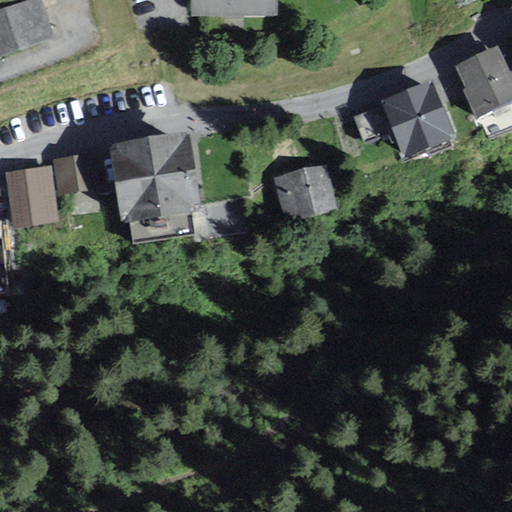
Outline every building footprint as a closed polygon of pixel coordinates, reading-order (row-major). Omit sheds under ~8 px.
[(0,58),(55,39),(41,0),(35,0),(0,12),(0,58)] [(276,0),(197,0),(197,12),(277,10),(276,0)] [(511,97),(511,69),(501,47),(459,67),(481,112),(511,97)] [(452,133),(431,82),(386,101),(407,151),(452,133)] [(198,207),(188,135),(114,146),(125,217),(133,216),(136,240),(192,232),(188,209),(198,207)] [(101,193),(95,156),(54,162),(60,199),(101,193)] [(48,165),(5,171),(12,227),(56,222),(48,165)] [(332,205),(323,168),(279,178),(287,215),(332,205)] [(0,292),(9,292),(7,254),(0,254),(0,292)]
